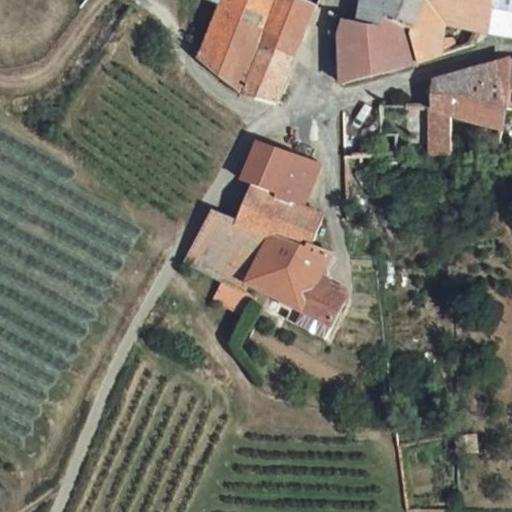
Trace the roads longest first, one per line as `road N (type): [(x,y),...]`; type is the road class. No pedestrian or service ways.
road 1 (unclassified): [(511,62),(458,66),(244,139),(177,242),(56,511)]
road 2 (track): [(113,0),(25,86),(0,79)]
